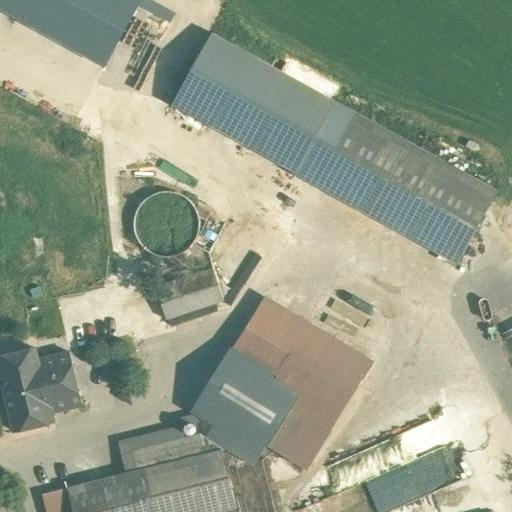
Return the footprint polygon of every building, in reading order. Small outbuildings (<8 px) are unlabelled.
[(174,15),(147,0),(0,0),(0,10),(104,69),(138,9),(168,26),(174,15)] [(498,191),(213,33),(173,104),(458,262),(498,191)] [(87,150),(78,152),(84,186),(93,184),(87,150)] [(198,236),(200,223),(198,211),(190,200),(180,193),(167,191),(154,193),(144,201),(137,212),(134,224),(137,237),(144,247),(155,254),(168,257),(180,254),(191,247),(198,236)] [(214,268),(156,287),(167,320),(224,301),(214,268)] [(265,298),(220,370),(290,411),(270,444),(305,465),(351,393),(354,394),(372,365),(265,298)] [(36,348),(0,356),(0,366),(15,431),(55,422),(53,413),(83,405),(70,351),(39,359),(36,348)] [(290,411),(220,370),(199,404),(269,446),(270,444),(290,411)] [(378,465),(396,457),(395,454),(435,436),(427,421),(369,447),(378,465)] [(183,426),(119,441),(127,473),(224,449),(200,434),(186,438),(183,426)] [(472,444),(291,507),(293,511),(372,511),(482,474),(472,444)] [(74,511),(218,511),(237,507),(224,449),(127,473),(68,488),(74,511)] [(231,471),(239,500),(267,493),(258,463),(231,471)] [(74,511),(68,488),(43,494),(47,511),(74,511)]
